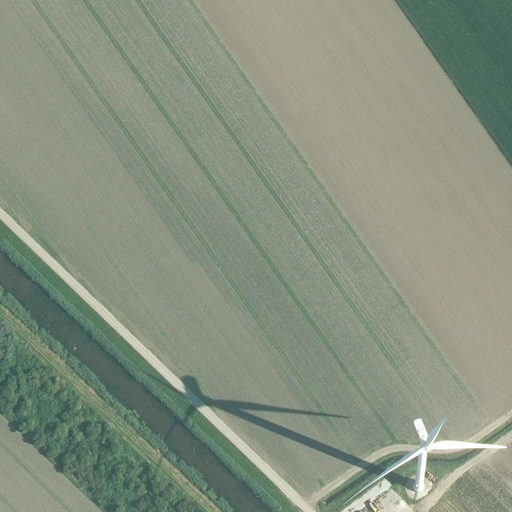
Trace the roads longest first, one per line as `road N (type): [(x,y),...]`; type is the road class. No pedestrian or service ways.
road 1 (track): [(0,215),(307,511)]
road 2 (track): [(0,325),(206,511)]
road 3 (track): [(412,511),(511,434)]
